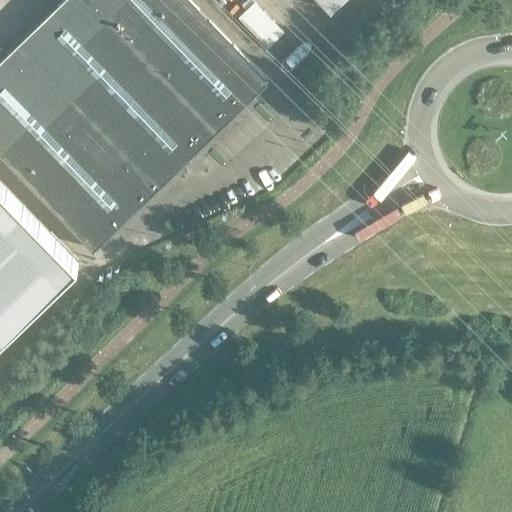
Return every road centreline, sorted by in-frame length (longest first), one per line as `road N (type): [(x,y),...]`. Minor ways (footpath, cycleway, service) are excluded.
road 1 (secondary): [(17,511),(149,383),(315,248)]
road 2 (secondary): [(511,50),(474,52),(431,83),(420,108),(420,151)]
road 3 (secondary): [(420,151),(315,248)]
road 4 (secondary): [(315,248),(444,191)]
